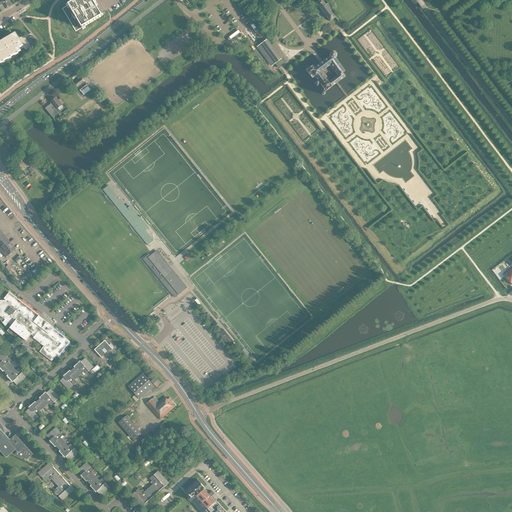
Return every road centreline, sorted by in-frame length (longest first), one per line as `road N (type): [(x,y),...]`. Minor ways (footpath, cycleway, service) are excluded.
road 1 (unclassified): [(511,299),(199,416)]
road 2 (secondary): [(0,125),(162,0)]
road 3 (secondary): [(147,0),(0,112)]
road 4 (secondary): [(113,312),(0,178)]
road 5 (unclassified): [(106,511),(17,415),(19,403)]
road 6 (residential): [(244,511),(201,465),(151,511)]
road 7 (secondary): [(278,511),(199,416)]
road 8 (unclassified): [(278,5),(275,34),(291,48),(307,44),(314,29),(312,16),(292,6)]
